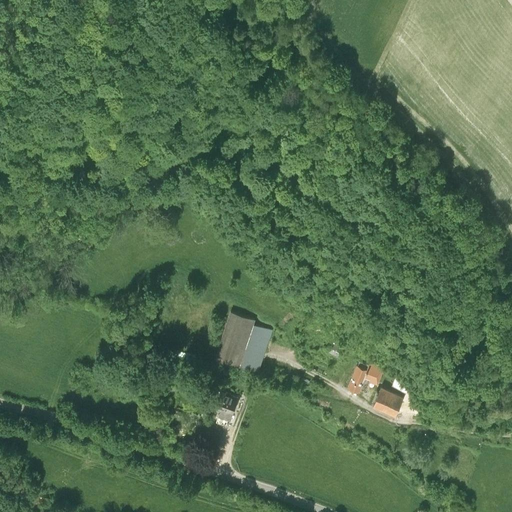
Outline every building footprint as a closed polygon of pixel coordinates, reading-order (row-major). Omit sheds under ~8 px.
[(258,304),(233,294),(218,343),(241,350),(256,309),(258,304)] [(274,315),(256,309),(241,350),(260,356),(274,315)] [(347,328),(335,323),(330,334),(341,340),(347,328)] [(318,345),(314,355),(329,362),(334,352),(318,345)] [(385,355),(362,346),(351,372),(361,376),(361,375),(367,377),(372,365),(379,368),(385,355)] [(400,357),(394,369),(408,377),(414,367),(400,357)] [(406,383),(383,373),(375,392),(398,401),(406,383)] [(240,387),(221,381),(214,399),(221,401),(218,410),(231,415),(240,387)]
